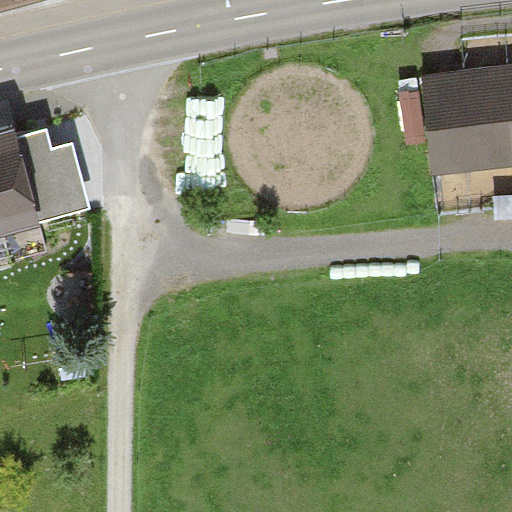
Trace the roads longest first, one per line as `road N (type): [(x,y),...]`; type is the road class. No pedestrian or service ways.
road 1 (track): [(124,511),(129,72),(121,40)]
road 2 (tertiary): [(356,0),(121,40),(0,70)]
